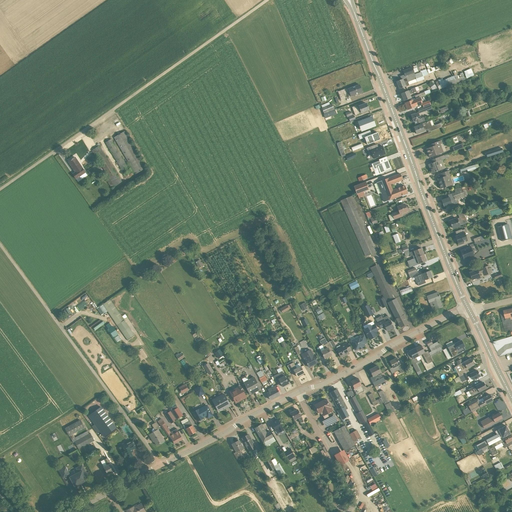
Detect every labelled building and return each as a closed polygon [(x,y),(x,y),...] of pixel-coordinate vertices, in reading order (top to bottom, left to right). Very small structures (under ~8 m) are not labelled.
[(406,78),(408,82),(415,79),(417,82),(424,80),(423,76),(421,72),(415,75),(414,73),(412,68),(403,71),(405,76),(406,78)] [(463,71),(466,78),(474,75),(471,68),(463,71)] [(409,86),(408,82),(406,78),(403,79),(396,82),(399,89),(409,86)] [(350,97),(355,95),(362,92),(359,85),(348,89),(348,88),(338,91),(341,100),(350,97)] [(404,101),(411,98),(409,95),(416,92),(415,88),(410,89),(411,90),(408,91),(401,94),(404,101)] [(421,101),(420,97),(416,99),(405,103),(407,110),(421,105),(420,101),(421,101)] [(324,114),(330,112),(335,110),(332,103),(322,108),(324,114)] [(358,105),(352,107),(355,115),(362,113),(364,113),(364,112),(369,110),(366,103),(359,106),(358,105)] [(414,122),(415,124),(425,121),(423,117),(420,119),(418,113),(411,115),(412,119),(411,120),(412,122),(414,122)] [(371,118),(358,122),(361,131),(374,126),(371,118)] [(422,125),(414,128),(416,134),(429,129),(430,132),(441,127),(440,124),(434,126),(434,125),(431,126),(430,122),(422,125)] [(124,131),(114,137),(135,174),(146,168),(124,131)] [(369,131),(357,135),(359,140),(364,138),(367,145),(380,140),(377,133),(371,135),(369,131)] [(111,139),(106,142),(124,173),(129,170),(111,139)] [(430,158),(441,153),(439,149),(440,149),(439,145),(442,144),(440,141),(431,144),(432,147),(426,149),(430,158)] [(377,145),(367,148),(369,155),(372,154),(374,159),(385,154),(382,146),(378,148),(377,145)] [(122,182),(99,146),(92,150),(105,172),(102,174),(112,188),(122,182)] [(501,148),(485,153),(487,157),(503,152),(501,148)] [(445,159),(444,155),(432,160),(433,163),(428,165),(431,173),(436,171),(436,172),(440,170),(437,162),(445,159)] [(75,157),(68,162),(76,172),(73,174),(76,179),(85,172),(75,157)] [(390,169),(387,161),(381,164),(380,161),(372,164),(375,172),(379,171),(380,174),(385,172),(384,171),(390,169)] [(475,165),(460,170),(461,174),(476,169),(475,165)] [(441,173),(442,177),(442,178),(438,179),(441,189),(449,186),(447,179),(450,178),(448,171),(441,173)] [(387,199),(396,195),(409,190),(407,184),(394,189),(392,183),(404,178),(402,173),(383,181),(381,182),(387,199)] [(366,182),(354,187),(357,194),(363,191),(368,189),(366,182)] [(454,200),(457,198),(457,199),(468,195),(464,187),(461,188),(454,189),(455,193),(453,194),(452,193),(448,195),(449,198),(442,200),(444,207),(451,204),(452,205),(456,204),(454,200)] [(377,252),(352,196),(340,201),(365,257),(377,252)] [(392,213),(392,214),(388,216),(390,221),(394,220),(400,218),(399,214),(407,211),(405,204),(397,207),(399,211),(392,213)] [(457,213),(458,216),(459,218),(450,221),(452,228),(467,223),(462,211),(457,213)] [(511,239),(507,224),(498,227),(501,241),(511,239)] [(464,233),(466,232),(465,229),(462,230),(462,229),(455,232),(457,236),(455,237),(459,245),(463,243),(463,242),(467,241),(464,233)] [(397,233),(392,235),(396,244),(401,242),(397,233)] [(414,259),(424,255),(421,248),(409,253),(407,247),(398,251),(399,254),(402,253),(403,254),(404,253),(406,257),(410,255),(411,256),(413,256),(414,259)] [(464,259),(473,256),(470,247),(461,251),(464,259)] [(424,255),(414,259),(412,259),(413,263),(414,266),(426,261),(424,255)] [(392,300),(395,299),(379,264),(371,268),(387,303),(388,302),(392,301),(392,300)] [(484,276),(491,273),(489,265),(481,268),(482,268),(477,270),(469,273),(472,280),(477,278),(477,279),(480,278),(479,274),(483,272),(484,276)] [(410,278),(417,273),(415,268),(407,271),(410,278)] [(421,282),(432,277),(430,271),(419,275),(421,282)] [(440,298),(438,292),(427,297),(429,302),(430,302),(433,310),(442,307),(440,301),(440,302),(439,299),(440,298)] [(382,308),(387,306),(383,298),(379,300),(382,308)] [(135,336),(110,299),(103,304),(128,341),(135,336)] [(408,324),(403,315),(395,299),(392,300),(392,301),(388,302),(401,328),(408,324)] [(287,305),(280,309),(283,314),(290,310),(287,305)] [(368,305),(363,308),(367,317),(373,315),(368,305)] [(511,321),(511,308),(503,311),(505,319),(511,318),(511,321)] [(511,335),(511,321),(511,318),(505,319),(503,311),(500,312),(505,331),(510,330),(510,331),(511,331),(511,335)] [(380,329),(385,326),(387,331),(393,328),(390,320),(385,323),(384,320),(378,323),(380,329)] [(118,335),(118,334),(110,322),(105,325),(116,342),(121,339),(118,335)] [(375,326),(375,327),(374,325),(371,326),(369,327),(368,324),(363,326),(367,335),(369,340),(371,339),(370,338),(374,336),(375,337),(376,336),(375,332),(378,331),(375,326)] [(354,339),(351,341),(355,351),(359,349),(360,350),(362,348),(365,346),(365,344),(368,343),(364,335),(361,337),(360,336),(358,337),(357,336),(354,338),(354,339)] [(331,355),(329,350),(332,348),(329,342),(327,343),(324,337),(319,340),(324,350),(321,352),(325,359),(331,355)] [(465,350),(463,347),(464,346),(461,340),(446,348),(449,354),(451,358),(455,356),(465,350)] [(347,343),(336,348),(341,358),(349,354),(348,352),(351,351),(347,343)] [(415,348),(419,356),(422,354),(427,364),(433,361),(431,357),(428,353),(428,351),(425,352),(421,345),(415,348)] [(441,346),(428,353),(431,357),(443,351),(441,346)] [(415,358),(419,356),(415,348),(409,351),(413,359),(410,360),(416,373),(419,371),(415,362),(417,361),(415,358)] [(218,359),(224,356),(220,349),(214,353),(218,359)] [(310,350),(301,355),(304,361),(305,360),(309,367),(313,365),(317,362),(314,356),(313,356),(310,350)] [(177,354),(175,355),(176,356),(179,361),(185,357),(182,352),(179,354),(178,353),(177,354)] [(389,362),(392,367),(389,369),(392,374),(399,370),(401,373),(407,370),(404,364),(400,366),(400,365),(400,364),(397,358),(389,362)] [(457,373),(459,377),(466,373),(469,371),(467,368),(474,365),(470,359),(462,363),(461,359),(456,362),(460,368),(462,368),(463,370),(457,373)] [(293,369),(293,370),(297,377),(304,373),(301,366),(297,368),(293,362),(287,366),(290,371),(293,369)] [(214,372),(208,363),(204,366),(209,375),(214,372)] [(386,382),(382,374),(381,373),(377,366),(369,370),(373,376),(370,378),(373,383),(375,388),(386,382)] [(477,370),(467,375),(466,373),(459,377),(462,382),(469,378),(470,382),(480,377),(477,370)] [(282,371),(279,374),(279,373),(273,376),(276,382),(279,381),(282,387),(289,383),(282,371)] [(254,377),(244,383),(250,395),(251,395),(250,394),(256,391),(256,392),(260,389),(254,377)] [(358,394),(364,391),(357,378),(351,382),(354,389),(353,389),(356,395),(357,394),(358,394)] [(468,390),(469,391),(467,392),(469,397),(471,395),(472,396),(486,388),(483,382),(479,384),(468,390)] [(182,393),(188,390),(185,384),(179,387),(182,393)] [(195,390),(199,396),(204,393),(200,386),(195,390)] [(270,400),(280,395),(275,386),(268,390),(270,392),(267,394),(270,400)] [(246,397),(241,388),(236,391),(235,389),(230,392),(236,403),(246,397)] [(333,400),(339,410),(337,411),(342,420),(349,416),(344,407),(346,406),(342,399),(342,400),(340,396),(337,389),(330,393),(334,400),(333,400)] [(383,401),(387,399),(383,390),(378,392),(383,401)] [(370,426),(367,420),(353,393),(348,395),(365,428),(364,429),(366,433),(368,433),(370,437),(375,435),(370,426)] [(214,403),(218,411),(226,406),(227,408),(230,406),(224,394),(219,397),(221,399),(214,403)] [(493,401),(489,394),(483,398),(484,401),(480,403),(478,399),(467,405),(472,413),(473,412),(476,410),(486,405),(486,404),(493,401)] [(419,395),(412,399),(414,403),(419,401),(419,400),(420,399),(419,395)] [(172,411),(177,408),(176,405),(172,399),(170,400),(168,401),(166,402),(172,411)] [(324,411),(326,414),(332,411),(326,399),(314,405),(319,413),(324,411)] [(383,401),(389,414),(395,411),(388,399),(387,399),(383,401)] [(199,409),(193,413),(197,421),(199,420),(199,421),(200,421),(202,420),(202,419),(203,418),(203,417),(206,415),(208,418),(212,415),(207,405),(199,410),(199,409)] [(116,428),(101,407),(89,416),(104,437),(116,428)] [(177,408),(172,411),(177,420),(183,416),(178,408),(177,408)] [(300,423),(303,422),(301,416),(297,410),(291,413),(294,420),(298,418),(300,423)] [(170,412),(165,414),(171,423),(176,421),(170,412)] [(484,428),(502,419),(499,412),(494,415),(494,414),(492,415),(492,416),(480,422),(484,428)] [(379,414),(367,420),(370,426),(382,420),(379,414)] [(335,416),(323,419),(325,426),(337,422),(335,416)] [(271,424),(275,431),(279,429),(280,432),(284,430),(278,420),(277,420),(277,419),(275,421),(275,422),(271,424)] [(75,442),(78,449),(94,441),(90,433),(89,434),(88,431),(78,437),(75,433),(84,428),(80,420),(65,428),(74,443),(75,442)] [(170,432),(166,426),(163,421),(159,424),(162,428),(169,437),(170,437),(174,444),(182,439),(182,440),(182,439),(177,429),(170,432)] [(185,429),(186,429),(190,436),(196,433),(190,421),(183,425),(185,429)] [(152,425),(156,431),(149,435),(152,439),(153,439),(157,445),(164,441),(158,430),(161,428),(156,422),(152,425)] [(270,431),(266,433),(261,425),(255,428),(265,446),(275,440),(270,431)] [(353,442),(349,435),(344,426),(334,431),(343,449),(350,460),(354,458),(353,456),(353,455),(350,450),(356,447),(354,445),(355,444),(353,442)] [(477,445),(479,450),(510,434),(506,426),(498,430),(495,431),(497,435),(477,445)] [(357,431),(349,435),(353,442),(361,438),(357,431)] [(255,448),(248,434),(242,438),(249,451),(255,448)] [(511,444),(511,437),(510,434),(479,450),(477,451),(477,452),(478,454),(479,455),(489,450),(492,456),(497,453),(494,447),(502,443),(504,448),(511,444)] [(124,451),(122,452),(125,458),(126,457),(127,459),(129,458),(130,459),(131,459),(132,458),(132,457),(132,456),(131,452),(132,452),(131,450),(136,447),(133,440),(125,444),(126,445),(122,447),(124,451)] [(237,460),(240,458),(243,457),(239,450),(243,448),(239,441),(232,444),(237,453),(234,454),(237,460)] [(291,448),(284,452),(290,463),(296,459),(291,448)] [(271,472),(275,469),(265,452),(261,455),(271,472)] [(359,453),(353,456),(362,472),(367,469),(359,453)] [(110,464),(107,458),(104,460),(101,462),(108,475),(114,471),(111,464),(110,464)] [(501,462),(493,465),(496,471),(503,467),(501,462)] [(87,481),(84,476),(87,475),(82,466),(77,469),(79,473),(71,477),(70,477),(75,487),(87,481)] [(281,466),(276,469),(279,476),(284,473),(281,466)] [(65,468),(59,471),(63,478),(69,475),(65,468)]
